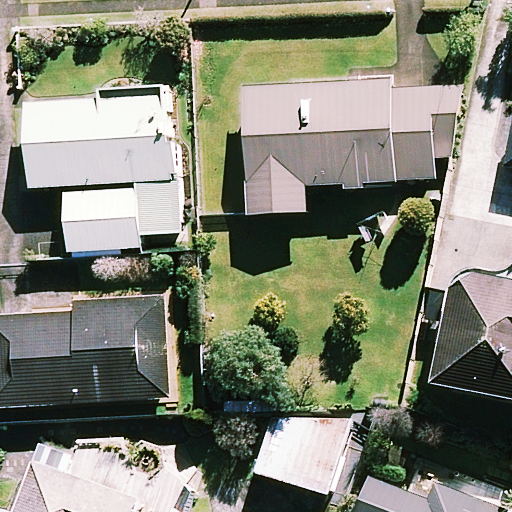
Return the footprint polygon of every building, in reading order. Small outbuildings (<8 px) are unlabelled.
[(349,189),(349,196),(371,196),(371,189),(437,189),(437,163),(460,163),(460,92),(251,93),(252,221),(312,221),(312,189),(349,189)] [(141,242),(185,239),(180,149),(173,149),(170,95),(103,99),(103,107),(31,110),(35,195),(69,193),(73,260),(142,256),(141,242)] [(511,277),(489,276),(456,295),(438,399),(511,411),(511,277)] [(0,414),(175,405),(170,305),(80,310),(80,319),(0,323),(0,414)] [(355,424),(278,420),(261,479),(332,500),(355,424)] [(191,511),(203,482),(183,446),(156,449),(129,439),(81,447),(75,463),(48,452),(25,511),(191,511)] [(432,506),(374,484),(363,511),(493,511),(438,491),(432,506)]
